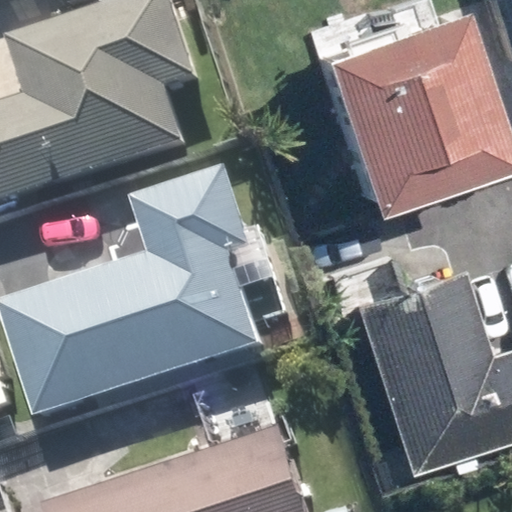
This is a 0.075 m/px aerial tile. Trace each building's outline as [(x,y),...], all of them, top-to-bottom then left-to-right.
[(151,0),(22,39),(41,100),(0,112),(0,210),(202,147),(184,90),(211,82),(184,0),(151,0)] [(511,158),(511,145),(463,0),(459,0),(322,47),(377,205),(511,158)] [(244,171),(146,203),(165,257),(15,306),(52,422),(276,348),(247,260),(271,252),(244,171)] [(511,342),(486,350),(461,268),(357,302),(410,472),(511,439),(511,342)] [(0,386),(0,413),(19,408),(12,383),(0,386)] [(319,511),(293,429),(59,507),(60,511),(319,511)]
